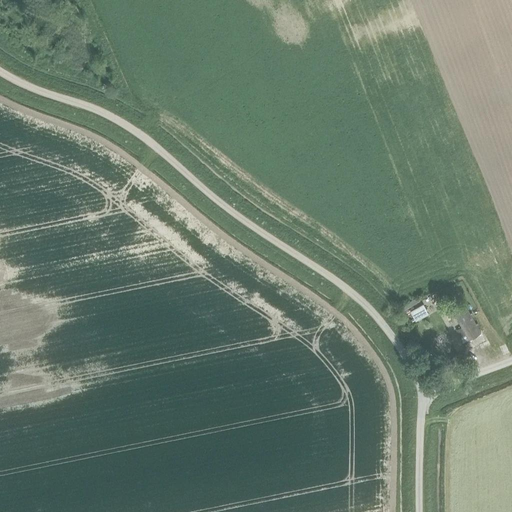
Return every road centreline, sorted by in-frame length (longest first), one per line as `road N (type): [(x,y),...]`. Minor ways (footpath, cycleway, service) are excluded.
road 1 (unclassified): [(421,389),(387,330),(342,285),(126,126),(0,72)]
road 2 (unclassified): [(418,511),(421,389)]
